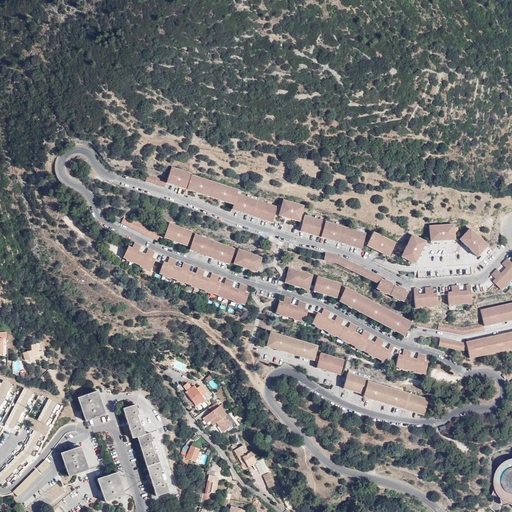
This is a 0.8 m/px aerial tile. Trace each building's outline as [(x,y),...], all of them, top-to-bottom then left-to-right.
[(147,174),(145,182),(164,188),(166,183),(233,205),(231,209),(271,222),(277,207),(237,193),(238,190),(191,175),(191,173),(171,167),(166,180),(147,174)] [(298,222),(303,206),(283,200),(277,215),(298,222)] [(485,229),(492,221),(485,214),(478,222),(485,229)] [(360,250),(365,234),(304,215),(299,231),(360,250)] [(156,241),(159,234),(123,217),(120,224),(156,241)] [(184,246),(190,231),(168,223),(163,238),(184,246)] [(453,241),(452,225),(427,226),(428,242),(453,241)] [(475,258),(486,247),(468,230),(457,240),(475,258)] [(387,258),(394,244),(372,233),(365,247),(387,258)] [(227,265),(233,249),(194,234),(188,250),(227,265)] [(414,264),(424,242),(410,235),(399,257),(414,264)] [(137,244),(133,242),(131,248),(127,246),(122,258),(125,259),(124,261),(132,264),(132,263),(139,266),(138,267),(145,270),(145,269),(149,270),(154,259),(151,257),(154,252),(147,249),(145,254),(138,251),(140,246),(137,244)] [(255,272),(260,257),(237,249),(232,263),(255,272)] [(337,264),(376,285),(379,279),(380,277),(337,256),(325,252),(322,260),(337,264)] [(175,260),(168,258),(166,263),(163,262),(158,274),(162,275),(161,276),(168,279),(168,278),(176,280),(175,282),(182,284),(183,283),(190,285),(190,287),(197,290),(198,288),(204,290),(203,292),(211,294),(211,293),(217,295),(217,297),(224,299),(226,299),(232,301),(232,302),(239,305),(239,303),(243,305),(248,293),(244,292),(246,285),(239,283),(237,289),(230,286),(232,281),(224,278),(223,284),(216,281),(218,276),(210,273),(208,278),(201,276),(203,271),(197,268),(195,273),(188,271),(190,266),(182,263),(180,268),(173,266),(175,260)] [(511,262),(511,264),(506,260),(501,265),(505,269),(500,274),(496,270),(490,276),(494,280),(492,284),(500,292),(503,289),(505,290),(510,285),(509,283),(511,280),(511,262)] [(306,289),(311,274),(287,267),(283,282),(306,289)] [(335,298),(339,283),(316,276),(312,291),(335,298)] [(379,279),(376,285),(374,288),(378,290),(377,291),(384,295),(385,294),(391,297),(391,299),(397,302),(398,301),(402,303),(407,293),(404,292),(403,289),(398,286),(395,287),(390,284),(390,283),(385,280),(382,281),(379,279)] [(458,286),(449,287),(450,293),(446,293),(447,307),(458,307),(459,305),(466,305),(466,306),(470,306),(469,285),(464,285),(464,293),(458,293),(458,286)] [(409,322),(344,286),(337,300),(402,335),(409,322)] [(416,289),(412,289),(413,310),(417,310),(417,308),(424,308),(424,309),(432,309),(433,307),(436,307),(435,294),(431,294),(431,288),(423,288),(423,295),(416,296),(416,289)] [(287,298),(283,296),(281,301),(278,300),(274,313),(277,314),(277,315),(285,318),(286,316),(292,318),(292,319),(299,322),(300,320),(303,321),(307,309),(303,308),(305,303),(297,301),(296,306),(289,304),(290,299),(287,298)] [(511,319),(511,303),(479,309),(481,323),(460,327),(437,323),(436,330),(459,335),(483,331),(482,325),(511,319)] [(383,363),(392,346),(388,344),(386,349),(380,345),(382,340),(376,337),(373,342),(366,338),(369,333),(362,330),(359,335),(353,331),(355,326),(349,323),(346,327),(340,324),(343,319),(335,316),(333,320),(327,317),(329,312),(322,308),(320,313),(316,311),(310,323),(313,325),(312,326),(320,329),(321,328),(326,331),(325,332),(333,337),(334,336),(340,339),(339,340),(346,343),(347,342),(353,346),(353,347),(359,351),(360,349),(367,353),(366,354),(373,358),(374,357),(380,360),(379,361),(383,363)] [(312,361),(317,345),(269,331),(265,345),(312,361)] [(511,348),(511,331),(460,342),(438,338),(437,346),(459,351),(465,350),(467,358),(511,348)] [(25,360),(44,354),(40,343),(31,345),(32,350),(23,353),(25,360)] [(423,360),(424,355),(417,353),(415,358),(408,356),(410,351),(402,349),(401,354),(397,353),(394,366),(397,367),(397,368),(404,370),(405,369),(412,371),(412,372),(419,374),(419,372),(423,373),(426,361),(423,360)] [(339,375),(343,359),(320,352),(316,367),(339,375)] [(423,415),(428,400),(367,381),(367,378),(347,372),(342,387),(362,394),(361,396),(423,415)] [(0,407),(11,382),(3,379),(1,382),(0,381),(0,407)] [(183,386),(187,391),(192,387),(188,382),(183,386)] [(186,392),(197,406),(205,400),(205,399),(207,397),(205,393),(206,392),(200,385),(199,386),(197,383),(192,387),(187,391),(186,392)] [(13,428),(32,392),(24,387),(4,423),(13,428)] [(106,415),(98,392),(78,399),(86,422),(106,415)] [(45,424),(57,402),(48,397),(37,419),(45,424)] [(216,402),(210,407),(212,411),(219,406),(216,402)] [(212,411),(206,415),(210,421),(213,418),(216,422),(226,414),(220,405),(219,406),(212,411)] [(139,416),(135,406),(123,410),(133,440),(137,439),(156,498),(169,494),(166,484),(164,485),(160,474),(162,473),(156,454),(154,455),(150,444),(153,443),(150,435),(145,436),(142,427),(140,428),(137,416),(139,416)] [(226,414),(216,422),(218,426),(223,422),(224,424),(219,427),(223,431),(234,423),(228,414),(226,414)] [(32,429),(23,448),(6,464),(0,469),(0,484),(5,487),(12,480),(14,476),(24,466),(25,466),(29,462),(24,460),(30,454),(33,455),(35,451),(40,447),(37,443),(39,439),(41,441),(44,435),(32,429)] [(250,462),(252,465),(256,463),(254,460),(256,459),(251,451),(249,453),(243,444),(233,450),(239,459),(242,457),(247,464),(250,462)] [(195,462),(200,450),(191,446),(186,458),(195,462)] [(88,471),(80,448),(61,454),(69,477),(88,471)] [(244,466),(247,464),(242,457),(239,459),(244,466)] [(511,458),(510,459),(507,460),(505,461),(500,465),(497,470),(495,475),(494,478),(494,481),(494,484),(495,487),(492,495),(500,497),(502,506),(511,503),(511,504),(511,458)] [(18,496),(50,465),(45,459),(13,491),(18,496)] [(215,471),(208,470),(207,474),(210,474),(206,493),(209,494),(210,491),(215,491),(215,490),(218,475),(215,475),(215,471)] [(263,475),(268,488),(274,485),(269,472),(263,475)] [(124,498),(116,474),(97,481),(104,504),(124,498)]
